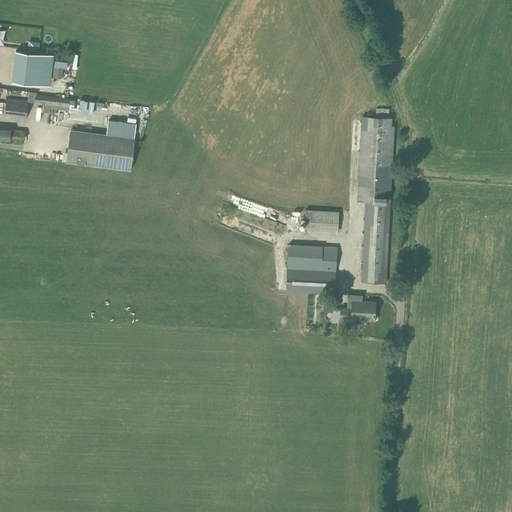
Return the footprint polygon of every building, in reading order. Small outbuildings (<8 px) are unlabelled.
[(134,53),(170,67),(175,54),(170,53),(175,42),(143,30),(134,53)] [(161,36),(169,39),(171,33),(163,30),(161,36)] [(41,42),(28,40),(27,53),(16,52),(12,82),(36,84),(41,42)] [(51,104),(53,97),(35,95),(35,102),(51,104)] [(53,97),(51,104),(51,106),(69,108),(70,99),(53,97)] [(26,120),(29,101),(6,98),(3,117),(26,120)] [(389,109),(364,108),(364,116),(361,116),(357,202),(365,202),(361,282),(386,284),(395,126),(392,126),(392,118),(389,117),(389,109)] [(11,130),(0,128),(0,139),(10,140),(24,142),(25,131),(11,130)] [(134,138),(70,130),(66,162),(130,170),(134,138)] [(305,211),(304,231),(337,233),(338,213),(305,211)] [(335,295),(337,247),(288,244),(285,292),(335,295)] [(352,309),(341,309),(340,318),(353,319),(353,321),(355,323),(360,323),(362,321),(362,319),(374,320),(374,302),(352,301),(352,309)]
